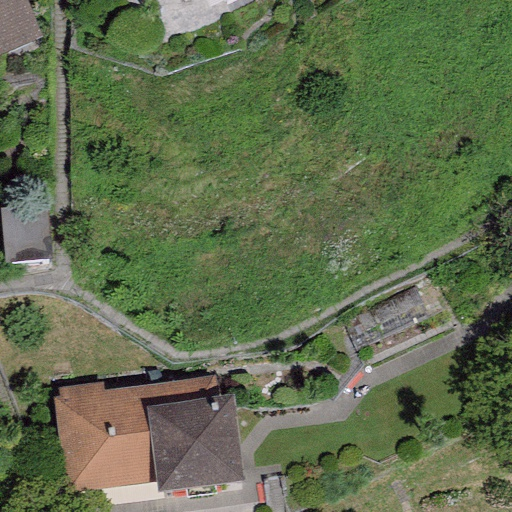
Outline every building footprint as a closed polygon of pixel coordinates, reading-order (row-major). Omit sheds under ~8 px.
[(0,0),(0,66),(40,50),(20,0),(0,0)] [(221,0),(226,11),(251,0),(221,0)] [(44,222),(7,227),(10,279),(49,273),(44,222)] [(417,303),(349,335),(360,361),(451,319),(434,281),(415,290),(417,303)] [(99,402),(58,408),(66,455),(48,457),(48,487),(68,485),(70,505),(163,492),(165,508),(232,496),(225,425),(212,427),(207,402),(101,418),(99,402)]
